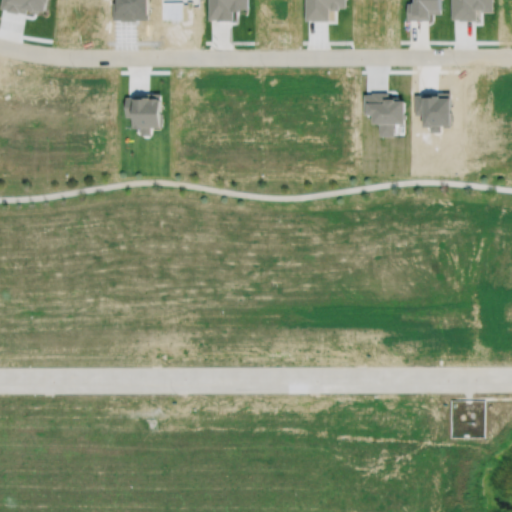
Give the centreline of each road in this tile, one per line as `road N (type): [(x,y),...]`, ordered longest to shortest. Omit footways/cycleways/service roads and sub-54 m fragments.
road 1 (residential): [(0,45),(78,56),(511,55)]
road 2 (residential): [(511,376),(0,378)]
